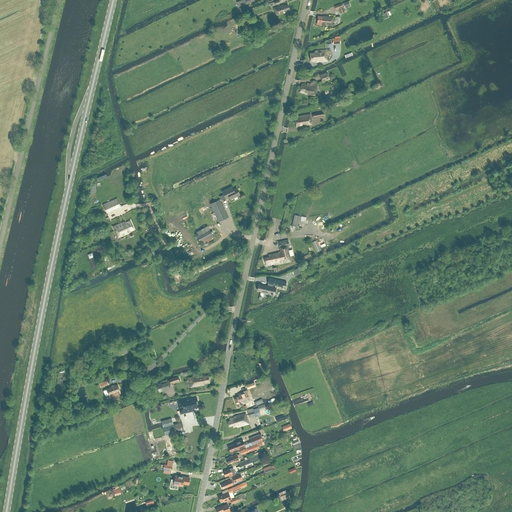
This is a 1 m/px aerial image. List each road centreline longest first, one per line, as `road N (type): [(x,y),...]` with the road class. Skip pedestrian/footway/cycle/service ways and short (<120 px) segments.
road 1 (unclassified): [(197,511),(306,0)]
road 2 (primary): [(6,511),(53,253),(113,0)]
road 3 (unclassified): [(0,242),(58,0)]
